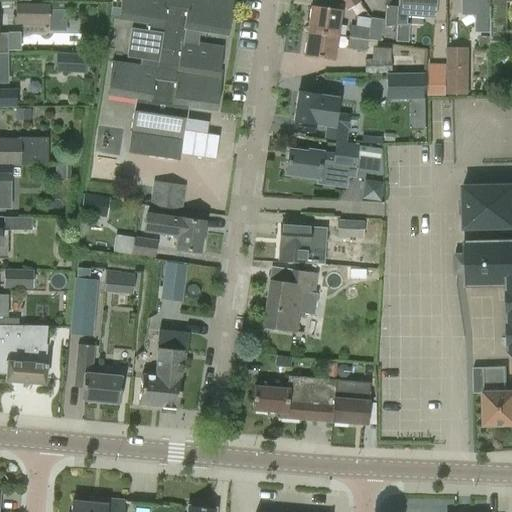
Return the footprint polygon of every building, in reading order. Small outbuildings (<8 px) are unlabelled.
[(199,31),(227,35),(232,0),(120,0),(117,20),(145,24),(144,29),(130,28),(126,57),(140,59),(139,65),(111,61),(106,96),(134,100),(126,153),(177,160),(185,107),(215,112),(220,78),(217,78),(223,46),(197,42),(199,31)] [(340,0),(346,9),(359,1),(358,0),(340,0)] [(397,0),(397,7),(396,23),(407,24),(408,16),(435,18),(435,0),(397,0)] [(466,0),(466,1),(466,13),(480,13),(480,30),(492,30),(492,24),(492,23),(492,0),(466,0)] [(492,41),(492,44),(506,44),(506,1),(511,0),(492,0),(492,23),(492,24),(492,30),(492,36),(492,37),(492,41)] [(49,4),(15,4),(14,25),(48,25),(49,4)] [(396,26),(396,23),(397,7),(385,6),(383,25),(396,26)] [(310,7),(307,31),(336,36),(340,11),(310,7)] [(367,40),(367,39),(370,20),(369,19),(356,17),(355,26),(350,26),(348,38),(367,40)] [(370,20),(367,39),(379,41),(382,20),(369,19),(370,20)] [(408,24),(407,24),(396,23),(396,26),(395,41),(407,42),(408,24)] [(336,36),(307,31),(303,56),(333,61),(336,36)] [(367,40),(348,38),(346,49),(365,52),(367,40)] [(20,51),(20,39),(7,39),(7,51),(20,51)] [(391,72),(389,47),(371,48),(371,60),(364,60),(365,74),(391,72)] [(447,48),(447,65),(446,95),(468,95),(469,48),(447,48)] [(55,72),(85,73),(86,54),(56,53),(55,72)] [(446,95),(447,65),(429,65),(428,94),(446,95)] [(410,99),(424,99),(424,73),(385,73),(385,99),(410,99)] [(0,89),(0,107),(16,108),(16,89),(0,89)] [(294,121),(324,126),(322,139),(345,142),(347,130),(348,130),(350,115),(316,110),(319,95),(299,91),(294,121)] [(15,120),(29,120),(29,110),(15,110),(15,120)] [(378,140),(380,120),(365,119),(363,139),(378,140)] [(0,164),(14,165),(18,165),(18,162),(46,163),(47,138),(18,138),(18,140),(0,139),(0,164)] [(318,178),(317,182),(345,186),(347,170),(354,171),(357,144),(335,141),(333,155),(321,153),(321,152),(307,150),(307,152),(289,150),(286,174),(318,178)] [(367,172),(382,174),(380,149),(370,147),(367,172)] [(55,165),(55,179),(69,180),(69,166),(55,165)] [(0,194),(9,195),(9,167),(0,166),(0,194)] [(181,213),(181,211),(185,186),(152,180),(148,208),(181,213)] [(505,285),(505,287),(507,351),(511,355),(511,184),(462,186),(463,230),(511,228),(511,240),(463,242),(464,286),(505,285)] [(178,218),(178,219),(152,214),(149,232),(176,236),(175,249),(199,253),(204,222),(178,218)] [(2,218),(3,231),(30,231),(31,218),(2,218)] [(361,239),(362,238),(378,239),(379,222),(363,221),(337,220),(335,237),(361,239)] [(307,262),(309,226),(280,225),(278,261),(307,262)] [(156,241),(133,237),(133,238),(114,235),(112,252),(130,255),(154,258),(156,241)] [(186,265),(165,262),(162,280),(183,283),(186,265)] [(76,268),(76,278),(88,279),(89,269),(76,268)] [(4,271),(3,286),(30,286),(30,285),(32,285),(32,272),(24,272),(24,271),(4,271)] [(113,293),(115,272),(105,271),(104,292),(113,293)] [(263,327),(296,332),(299,314),(313,316),(316,295),(314,295),(317,275),(292,271),(290,284),(271,281),(263,327)] [(76,280),(71,331),(89,333),(89,331),(92,329),(93,319),(90,317),(94,281),(76,280)] [(0,373),(6,374),(6,359),(44,361),(45,346),(44,346),(45,329),(7,327),(0,326),(0,373)] [(166,349),(181,350),(185,351),(187,334),(158,331),(154,377),(141,375),(138,405),(159,408),(166,349)] [(76,366),(74,387),(82,388),(81,399),(118,403),(121,377),(92,374),(83,373),(84,365),(92,366),(94,346),(79,344),(76,366)] [(179,372),(181,350),(166,349),(159,408),(177,409),(181,372),(179,372)] [(310,374),(311,362),(290,360),(290,358),(274,357),(274,367),(289,369),(289,367),(301,368),(301,373),(310,374)] [(6,374),(5,382),(44,385),(45,364),(44,364),(44,361),(6,359),(6,374)] [(336,364),(328,364),(327,378),(335,378),(336,364)] [(506,367),(477,368),(473,368),(474,393),(484,393),(485,426),(511,425),(511,391),(507,391),(506,367)] [(334,392),(336,380),(287,376),(286,388),(252,386),(250,410),(278,412),(278,417),(332,422),(333,406),(334,392)] [(369,382),(336,380),(334,392),(333,406),(332,422),(366,425),(369,382)] [(69,511),(120,511),(122,500),(99,497),(98,503),(71,500),(69,511)] [(199,504),(192,503),(191,506),(188,506),(187,511),(212,511),(213,508),(201,507),(199,504)]
